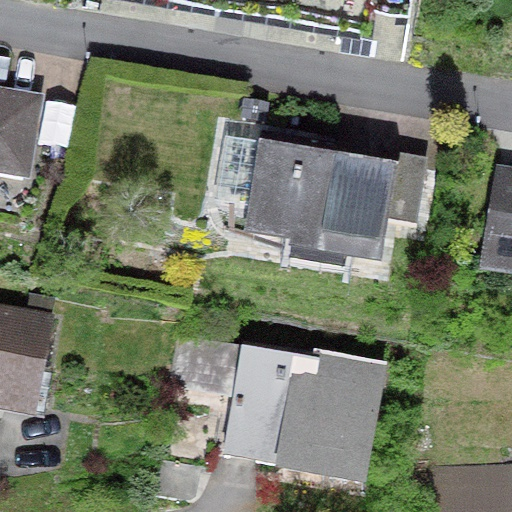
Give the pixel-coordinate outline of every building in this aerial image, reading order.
[(42,97),(0,90),(0,167),(30,173),(42,97)] [(51,103),(42,144),(66,149),(75,108),(51,103)] [(388,252),(402,166),(265,144),(251,230),(388,252)] [(489,274),(511,277),(511,164),(507,164),(489,274)] [(56,316),(0,307),(0,404),(41,411),(56,316)] [(387,378),(245,354),(229,452),(370,476),(387,378)] [(432,471),(433,511),(511,511),(511,481),(511,468),(432,471)]
